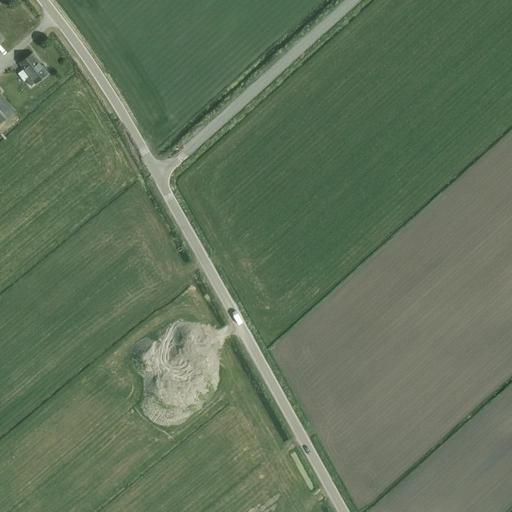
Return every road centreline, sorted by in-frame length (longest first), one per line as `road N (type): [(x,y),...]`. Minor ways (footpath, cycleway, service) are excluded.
road 1 (tertiary): [(343,511),(159,178)]
road 2 (tertiary): [(159,178),(357,0)]
road 3 (tertiary): [(159,178),(39,0)]
